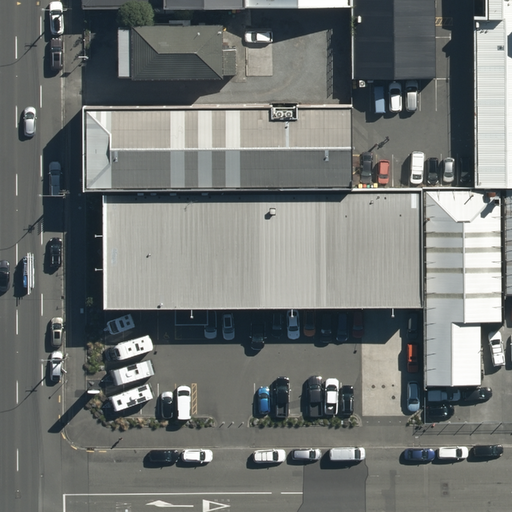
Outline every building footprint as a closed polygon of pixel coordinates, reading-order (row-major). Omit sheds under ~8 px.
[(165,0),(83,0),(84,7),(166,8),(165,0)] [(165,0),(166,8),(246,9),(245,0),(165,0)] [(245,0),(246,9),(353,8),(353,0),(245,0)] [(436,0),(353,0),(353,8),(352,77),(437,77),(436,0)] [(511,0),(474,0),(476,187),(500,186),(511,186),(511,0)] [(222,23),(118,24),(118,78),(223,78),(222,23)] [(355,103),(85,104),(86,190),(355,189),(355,103)] [(482,384),(481,321),(502,321),(500,186),(476,187),(423,190),(423,306),(425,384),(482,384)] [(423,190),(105,191),(106,308),(423,306),(423,190)]
